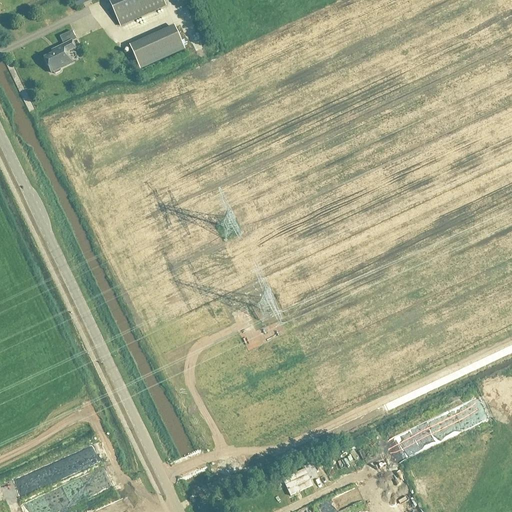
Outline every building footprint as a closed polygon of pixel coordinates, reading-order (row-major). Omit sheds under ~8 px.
[(90,0),(77,0),(72,3),(78,13),(93,5),(90,0)] [(162,0),(107,0),(120,26),(165,6),(162,0)] [(139,70),(185,50),(175,28),(130,48),(139,70)] [(44,59),(50,73),(52,72),(53,74),(54,74),(60,72),(60,71),(60,69),(72,63),(67,52),(75,48),(72,42),(76,40),(71,31),(59,37),(63,46),(55,50),(57,53),(44,59)] [(98,444),(90,448),(97,463),(106,459),(98,444)] [(69,506),(121,487),(114,467),(68,484),(72,494),(46,504),(48,510),(57,507),(57,505),(61,504),(63,510),(70,508),(69,506)] [(304,471),(282,481),(290,496),(312,486),(304,471)]
